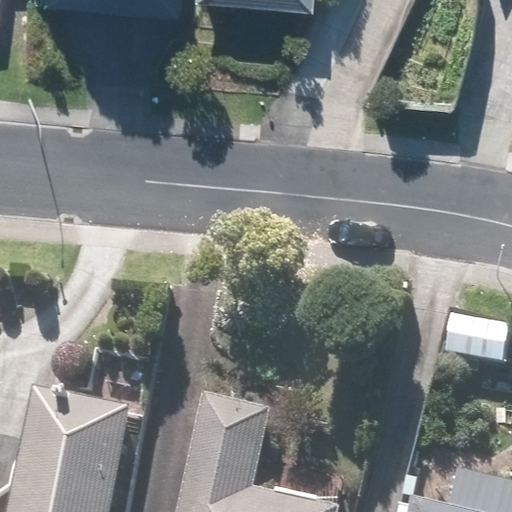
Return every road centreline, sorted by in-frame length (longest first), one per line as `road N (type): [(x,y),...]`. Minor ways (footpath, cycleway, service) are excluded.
road 1 (residential): [(0,169),(347,197),(511,227)]
road 2 (unknown): [(296,511),(347,197)]
